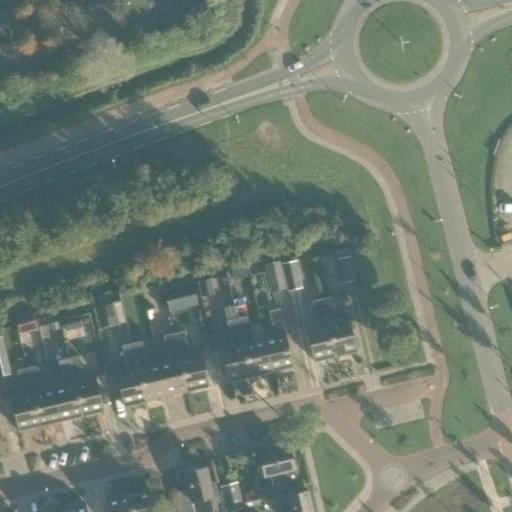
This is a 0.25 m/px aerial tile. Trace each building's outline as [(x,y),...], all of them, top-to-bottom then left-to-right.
[(347,249),(335,252),(337,260),(349,257),(347,249)] [(337,260),(343,285),(356,282),(349,257),(337,260)] [(281,264),(288,292),(302,288),(295,261),(281,264)] [(279,262),(265,265),(271,293),(285,290),(279,262)] [(233,281),(248,278),(246,265),(231,268),(233,281)] [(209,279),(199,282),(202,297),(212,295),(209,279)] [(192,285),(165,291),(169,309),(196,302),(192,285)] [(332,296),(321,299),(336,357),(357,352),(349,317),(338,320),(332,296)] [(314,362),(336,357),(321,299),(312,301),(317,325),(306,327),(314,362)] [(93,309),(97,324),(117,319),(114,304),(93,309)] [(226,321),(236,319),(233,306),(223,308),(226,321)] [(274,335),(263,338),(271,372),(293,367),(280,309),(269,312),(274,335)] [(36,313),(19,316),(21,329),(38,326),(36,313)] [(66,332),(81,328),(78,316),(63,320),(66,332)] [(251,377),(271,372),(263,338),(253,340),(247,317),(236,319),(251,377)] [(251,377),(236,319),(226,321),(232,345),(221,347),(229,382),(251,377)] [(184,331),(173,334),(188,391),(209,386),(201,352),(190,355),(184,331)] [(166,396),(188,391),(173,334),(163,336),(169,360),(157,362),(166,396)] [(0,376),(12,373),(2,337),(0,337),(0,376)] [(142,341),(131,344),(146,401),(166,396),(157,362),(148,365),(142,341)] [(146,401),(131,344),(122,346),(127,369),(116,372),(124,406),(146,401)] [(79,356),(68,359),(82,416),(104,411),(96,377),(84,380),(79,356)] [(52,387),(61,421),(82,416),(68,359),(58,361),(64,384),(52,387)] [(40,426),(61,421),(52,387),(42,389),(37,366),(26,369),(40,426)] [(40,426),(26,369),(16,371),(22,394),(10,397),(18,431),(40,426)] [(264,476),(265,476),(269,492),(279,489),(277,483),(297,479),(289,448),(259,455),(264,476)] [(188,471),(184,472),(189,489),(175,493),(180,511),(194,511),(192,503),(205,500),(207,511),(209,511),(218,510),(216,504),(221,503),(216,481),(211,483),(207,467),(196,469),(194,469),(189,470),(188,471)] [(220,487),(226,511),(232,511),(243,506),(237,483),(220,487)] [(154,511),(149,489),(127,494),(131,511),(154,511)] [(312,511),(313,511),(308,491),(278,498),(281,511),(312,511)] [(131,511),(127,494),(106,499),(108,511),(131,511)] [(244,499),(246,507),(259,503),(257,496),(244,499)] [(87,511),(85,503),(63,509),(64,511),(87,511)]
